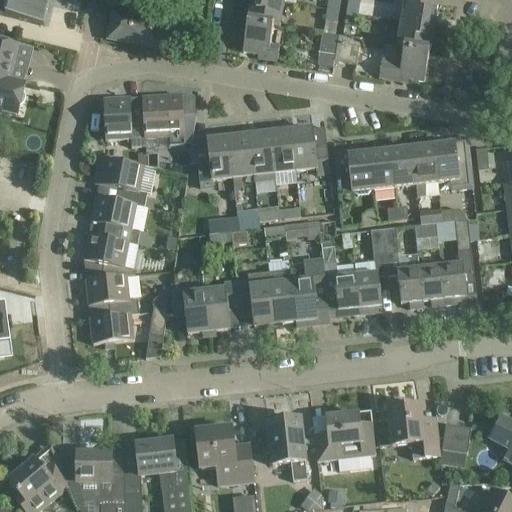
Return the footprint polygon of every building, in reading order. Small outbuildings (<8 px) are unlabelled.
[(39,25),(45,0),(9,0),(6,17),(39,25)] [(328,0),(326,14),(338,16),(336,24),(337,24),(340,2),(328,0)] [(348,0),(346,16),(358,18),(360,0),(348,0)] [(412,0),(405,0),(401,26),(433,31),(437,4),(412,0)] [(283,7),(251,1),(247,28),(272,32),(273,28),(279,29),(283,7)] [(163,23),(113,14),(109,40),(158,49),(163,23)] [(338,16),(326,14),(325,23),(337,25),(337,24),(336,24),(338,16)] [(358,18),(346,16),(345,25),(344,25),(344,26),(356,28),(358,18)] [(397,52),(429,57),(433,31),(401,26),(397,52)] [(270,48),(272,32),(247,28),(243,55),(258,57),(257,61),(277,64),(279,50),(270,48)] [(324,36),(318,69),(319,69),(335,61),(338,38),(324,36)] [(335,61),(334,64),(356,67),(360,42),(338,38),(335,61)] [(0,112),(17,117),(25,86),(9,82),(17,47),(0,43),(0,112)] [(424,84),(429,57),(397,52),(384,50),(379,80),(408,85),(409,82),(424,84)] [(182,98),(142,101),(143,121),(144,121),(145,141),(171,139),(172,148),(185,147),(182,98)] [(144,121),(143,121),(132,122),(130,101),(103,103),(105,143),(131,142),(131,150),(146,149),(145,141),(144,121)] [(312,132),(290,134),(295,174),(315,172),(316,178),(329,176),(327,151),(315,152),(312,132)] [(275,176),(295,174),(290,134),(270,136),(275,176)] [(270,136),(249,139),(253,179),(254,185),(275,182),(275,176),(270,136)] [(209,164),(197,166),(200,190),(212,189),(211,183),(232,181),(230,159),(228,141),(208,143),(208,139),(206,140),(209,164)] [(249,139),(228,141),(230,159),(232,181),(253,179),(249,139)] [(444,147),(433,148),(438,186),(448,185),(449,194),(473,191),(467,140),(444,143),(444,147)] [(425,187),(438,186),(433,148),(423,149),(422,145),(411,147),(416,188),(418,200),(426,199),(425,187)] [(416,188),(411,147),(401,148),(401,152),(390,153),(394,191),(416,188)] [(368,152),(373,193),(394,191),(390,153),(380,154),(379,150),(368,152)] [(486,151),(476,152),(478,173),(489,172),(486,151)] [(373,193),(368,152),(334,155),(339,197),(373,193)] [(145,157),(137,158),(138,168),(143,169),(146,170),(145,157)] [(118,192),(116,203),(126,206),(135,207),(135,208),(143,210),(146,196),(138,194),(143,169),(138,168),(104,162),(98,188),(118,192)] [(111,229),(109,241),(109,242),(128,245),(128,246),(136,248),(139,234),(131,232),(135,208),(135,207),(126,206),(116,204),(116,203),(96,199),(91,225),(111,229)] [(145,200),(143,210),(147,210),(152,211),(154,201),(145,200)] [(279,213),(278,210),(257,212),(258,225),(280,222),(279,213)] [(406,210),(397,211),(398,224),(408,223),(406,210)] [(398,224),(397,211),(388,212),(389,225),(398,224)] [(237,220),(238,234),(244,233),(259,232),(258,225),(257,212),(236,214),(237,220)] [(299,212),(279,213),(280,222),(300,220),(299,212)] [(348,212),(341,213),(342,223),(346,222),(349,219),(348,212)] [(440,213),(419,215),(420,222),(421,229),(432,227),(432,228),(436,227),(442,226),(441,215),(441,214),(440,213)] [(459,213),(441,215),(442,226),(455,225),(467,224),(459,213)] [(221,236),(231,235),(238,234),(237,220),(220,221),(221,236)] [(445,302),(452,301),(453,307),(467,306),(465,290),(474,289),(470,244),(471,244),(469,228),(468,228),(467,224),(455,225),(457,249),(459,267),(451,268),(441,270),(445,302)] [(320,242),(318,225),(306,226),(308,244),(320,242)] [(421,229),(415,229),(416,242),(423,241),(437,240),(436,227),(432,228),(432,227),(421,229)] [(478,227),(469,228),(471,243),(476,243),(480,242),(478,227)] [(286,242),(285,230),(264,232),(265,242),(286,240),(286,242)] [(384,233),(386,258),(399,256),(396,231),(384,233)] [(386,258),(384,233),(370,234),(373,259),(386,258)] [(139,234),(136,248),(151,250),(153,239),(146,238),(147,235),(143,234),(139,234)] [(232,245),(231,235),(221,236),(221,237),(209,238),(209,247),(232,245)] [(126,279),(135,278),(134,272),(123,270),(128,246),(128,245),(109,242),(109,241),(89,237),(84,263),(104,267),(101,281),(101,282),(126,279)] [(167,239),(165,250),(175,252),(177,240),(167,239)] [(338,320),(360,317),(356,280),(337,282),(334,250),(321,252),(322,262),(327,301),(336,300),(338,320)] [(399,256),(386,258),(389,280),(397,279),(398,287),(401,307),(409,306),(410,312),(424,310),(423,305),(419,272),(418,258),(406,259),(399,256)] [(288,261),(267,263),(268,274),(274,327),(296,325),(291,284),(288,261)] [(305,282),(291,284),(296,325),(296,331),(309,329),(311,327),(317,326),(318,326),(315,302),(327,301),(322,262),(318,262),(319,265),(303,267),(305,282)] [(374,266),(355,268),(356,280),(360,317),(382,315),(378,277),(376,277),(374,266)] [(445,302),(441,270),(419,272),(423,305),(430,304),(431,310),(445,308),(445,302)] [(248,285),(237,286),(239,310),(251,309),(253,330),(274,327),(268,274),(247,276),(248,285)] [(101,281),(86,283),(89,309),(109,307),(110,319),(131,317),(131,318),(139,317),(138,302),(139,302),(138,290),(128,291),(126,279),(101,282),(101,281)] [(224,293),(204,295),(209,335),(230,332),(228,312),(239,310),(237,286),(223,287),(224,293)] [(209,335),(204,295),(183,297),(182,291),(170,293),(173,318),(185,316),(187,337),(209,335)] [(153,310),(152,315),(148,338),(162,340),(166,312),(153,310)] [(110,319),(90,321),(93,347),(133,343),(131,318),(131,317),(110,319)] [(439,460),(435,424),(422,426),(420,409),(411,410),(410,405),(390,407),(391,412),(388,413),(392,450),(411,448),(412,463),(439,460)] [(359,428),(358,417),(326,420),(328,438),(315,440),(313,422),(314,422),(313,421),(312,421),(317,466),(376,459),(372,427),(359,428)] [(286,420),(282,418),(276,419),(273,422),(274,426),(267,426),(272,468),(291,466),(293,485),(307,483),(300,423),(286,424),(286,420)] [(511,428),(502,423),(489,445),(508,455),(503,463),(511,468),(511,428)] [(445,428),(441,453),(442,454),(463,457),(467,457),(471,432),(445,428)] [(234,457),(231,430),(196,434),(200,472),(215,471),(217,490),(254,486),(249,448),(248,448),(249,456),(234,457)] [(176,476),(172,444),(136,448),(140,479),(159,477),(161,493),(163,493),(164,511),(190,511),(186,475),(175,476),(176,476)] [(77,476),(77,486),(78,486),(83,502),(98,502),(98,509),(100,509),(100,511),(125,511),(125,479),(110,478),(110,456),(78,456),(77,476)] [(47,478),(34,462),(8,484),(17,495),(12,499),(22,511),(40,511),(67,486),(59,468),(47,478)] [(511,471),(500,474),(503,487),(511,484),(511,471)] [(135,478),(125,479),(125,511),(141,511),(140,485),(135,486),(135,478)] [(434,484),(425,493),(431,499),(440,490),(434,484)] [(458,511),(454,510),(459,490),(448,491),(447,499),(444,511),(458,511)] [(329,493),(328,505),(345,507),(346,494),(329,493)] [(511,511),(511,502),(492,493),(482,511),(511,511)] [(254,511),(255,508),(254,498),(232,501),(233,511),(254,511)]
